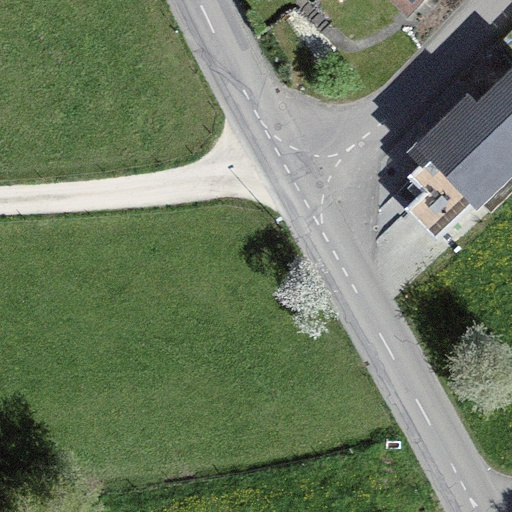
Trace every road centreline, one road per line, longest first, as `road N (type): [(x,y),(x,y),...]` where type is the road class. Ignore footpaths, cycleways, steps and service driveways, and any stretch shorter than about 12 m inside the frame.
road 1 (tertiary): [(298,186),(475,511)]
road 2 (unclassified): [(282,157),(117,196),(0,200)]
road 3 (residential): [(500,0),(401,110),(298,186)]
road 4 (tertiary): [(205,0),(282,157)]
